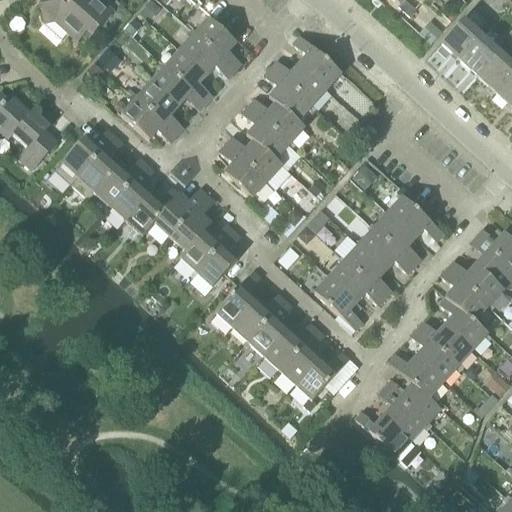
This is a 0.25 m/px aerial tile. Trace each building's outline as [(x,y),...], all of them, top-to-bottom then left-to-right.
[(38,0),(44,23),(55,20),(78,41),(88,31),(92,35),(112,15),(104,7),(110,1),(108,0),(38,0)] [(373,0),(371,3),(374,6),(378,9),(382,5),(376,0),(373,0)] [(408,20),(415,13),(404,3),(407,0),(389,0),(399,9),(398,10),(408,20)] [(150,18),(158,9),(151,3),(143,12),(150,18)] [(192,37),(234,75),(241,67),(228,55),(236,46),(208,20),(192,37)] [(476,34),(463,22),(462,22),(441,45),(460,62),(481,39),(483,40),(493,29),(486,23),(476,34)] [(141,29),(133,23),(125,31),(133,38),(141,29)] [(228,81),(234,75),(192,37),(178,53),(207,78),(215,70),(228,81)] [(297,67),(325,92),(340,76),(299,39),(291,47),(304,59),(297,67)] [(481,39),(460,62),(478,79),(499,56),(500,57),(511,45),(504,40),(494,51),(483,40),(481,39)] [(111,73),(120,63),(108,53),(99,62),(111,73)] [(199,87),(207,78),(178,53),(164,68),(205,106),(212,99),(199,87)] [(511,67),(500,57),(499,56),(478,79),(496,96),(511,79),(511,67)] [(325,92),(297,67),(289,75),(276,64),(270,71),(311,108),(325,92)] [(199,113),(205,106),(164,68),(149,84),(178,110),(186,102),(199,113)] [(297,124),(311,108),(270,71),(263,78),(276,90),(268,99),(303,131),(304,130),(297,124)] [(511,79),(496,96),(511,109),(511,79)] [(170,119),(178,110),(149,84),(135,101),(176,138),(184,130),(170,119)] [(32,171),(55,144),(44,134),(50,127),(41,118),(42,115),(42,113),(41,111),(39,110),(38,109),(36,109),(34,110),(30,115),(11,98),(7,102),(0,96),(0,131),(4,128),(27,150),(19,160),(32,171)] [(289,147),(303,131),(268,99),(267,99),(275,106),(268,114),(254,101),(247,109),(289,147)] [(170,145),(176,138),(135,101),(120,117),(149,143),(157,134),(170,145)] [(274,163),(289,147),(247,109),(241,116),(254,128),(245,137),(280,169),(281,168),(274,163)] [(78,180),(115,139),(108,132),(96,146),(86,137),(61,165),(61,166),(54,174),(71,189),(78,181),(78,180)] [(266,185),(280,169),(245,137),(245,138),(251,144),(244,152),(231,140),(225,147),(266,185)] [(78,181),(71,189),(87,202),(93,194),(118,166),(111,159),(123,146),(115,139),(78,180),(78,181)] [(251,201),(266,185),(225,147),(218,155),(231,167),(223,176),(251,201)] [(93,194),(109,209),(147,167),(140,161),(128,175),(118,166),(93,194)] [(147,167),(109,209),(126,224),(151,196),(143,189),(155,175),(147,167)] [(377,179),(365,168),(352,182),(365,193),(377,179)] [(324,189),(317,183),(308,192),(315,198),(324,189)] [(151,196),(126,224),(143,239),(155,226),(153,224),(178,195),(172,190),(160,204),(151,196)] [(170,239),(207,198),(200,192),(189,204),(178,195),(153,224),(155,226),(170,239)] [(205,231),(206,232),(212,226),(202,217),(214,204),(207,198),(170,239),(184,252),(185,253),(205,231)] [(341,206),(333,199),(320,214),(327,221),(341,206)] [(387,215),(412,238),(420,230),(437,245),(444,237),(402,199),(387,215)] [(279,233),(286,239),(303,221),(293,212),(288,217),(288,223),(289,223),(279,233)] [(404,247),(412,238),(387,215),(373,231),(414,269),(421,262),(404,247)] [(196,274),(233,233),(226,226),(214,239),(206,232),(205,231),(185,253),(184,252),(178,258),(196,274)] [(313,237),(305,230),(298,238),(303,243),(309,242),(313,237)] [(408,276),(414,269),(373,231),(358,247),(383,270),(391,261),(408,276)] [(475,239),(482,246),(489,238),(482,232),(475,239)] [(233,233),(196,274),(212,288),(237,260),(229,253),(241,239),(233,233)] [(489,251),(511,272),(511,241),(504,235),(489,251)] [(476,252),(482,246),(475,239),(469,246),(476,252)] [(375,279),(383,270),(358,247),(344,263),(385,301),(392,294),(375,279)] [(502,292),(511,281),(511,272),(489,251),(475,267),(502,292)] [(378,308),(385,301),(344,263),(329,279),(354,302),(362,293),(378,308)] [(502,292),(475,267),(466,276),(453,264),(447,271),(488,308),(502,292)] [(474,323),(488,308),(447,271),(440,278),(454,291),(446,300),(487,337),(488,336),(474,323)] [(232,330),(257,302),(249,294),(261,281),(253,273),(216,315),(232,330)] [(347,310),(354,302),(329,279),(314,296),(356,333),(363,325),(347,310)] [(248,344),(285,303),(278,296),(266,310),(257,302),(232,330),(248,344)] [(472,353),(487,337),(446,300),(440,307),(452,318),(444,328),(472,353)] [(264,359),(289,331),(282,324),(294,310),(285,303),(248,344),(264,359)] [(280,373),(317,332),(310,325),(298,339),(289,331),(264,359),(280,373)] [(472,353),(444,328),(436,336),(423,325),(417,331),(458,369),(472,353)] [(444,384),(458,369),(417,331),(410,339),(423,351),(415,359),(444,384)] [(296,388),(322,360),(313,352),(325,339),(317,332),(280,373),(296,388)] [(349,362),(350,361),(342,355),(330,368),(322,360),(296,388),(312,403),(327,386),(337,395),(358,371),(349,362)] [(444,384),(415,359),(408,367),(395,356),(388,364),(440,411),(441,410),(430,400),(444,384)] [(425,428),(440,411),(388,364),(387,365),(411,387),(397,402),(425,428)] [(509,389),(500,380),(491,390),(500,399),(509,389)] [(384,390),(391,397),(398,389),(390,383),(384,390)] [(385,403),(391,397),(384,390),(378,397),(385,403)] [(410,444),(425,428),(397,402),(382,419),(410,444)] [(363,428),(369,421),(362,415),(355,422),(363,428)] [(396,459),(410,444),(382,419),(368,434),(396,459)] [(511,511),(511,506),(509,503),(500,511),(511,511)]
